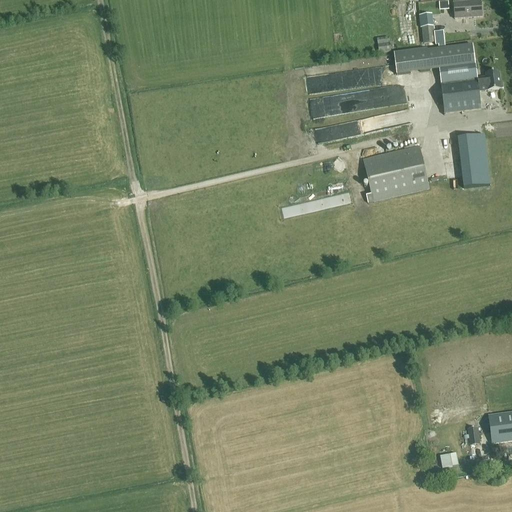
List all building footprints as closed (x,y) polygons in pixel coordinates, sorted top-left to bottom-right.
[(448,2),(439,3),(439,11),(449,10),(448,2)] [(456,19),(481,17),(480,3),(454,5),(456,19)] [(423,44),(435,43),(432,15),(419,16),(420,29),(422,29),(423,44)] [(449,31),(438,31),(439,47),(449,46),(449,31)] [(377,39),(378,54),(390,53),(388,38),(377,39)] [(474,49),(466,50),(424,55),(424,54),(400,57),(402,74),(426,71),(426,70),(439,69),(444,115),(481,110),(479,92),(487,91),(487,92),(501,90),(501,88),(503,88),(502,84),(500,84),(499,72),(486,73),(486,78),(477,79),(474,49)] [(446,152),(477,151),(476,136),(445,137),(446,152)] [(366,197),(368,204),(430,190),(420,147),(363,161),(371,195),(366,197)] [(490,159),(464,163),(466,176),(492,172),(490,159)] [(335,197),(284,207),(286,217),(337,206),(335,197)] [(511,413),(489,417),(492,445),(511,442),(511,413)] [(469,446),(480,445),(478,428),(467,430),(469,446)] [(450,455),(440,457),(442,469),(452,467),(450,455)]
